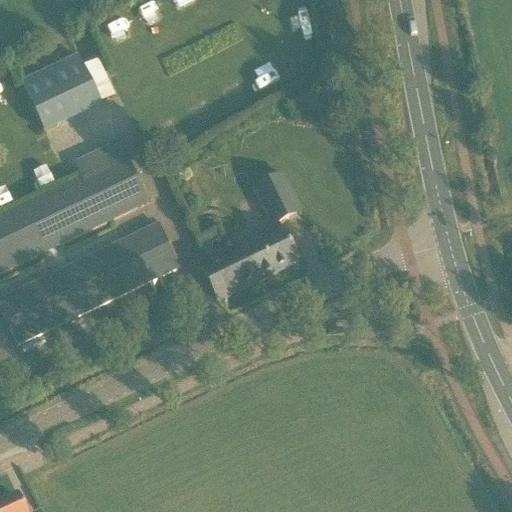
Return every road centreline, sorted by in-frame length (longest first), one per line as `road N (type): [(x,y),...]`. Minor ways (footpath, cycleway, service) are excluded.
road 1 (tertiary): [(0,446),(446,235)]
road 2 (secondary): [(446,235),(399,0)]
road 3 (secondary): [(511,406),(468,312),(446,235)]
